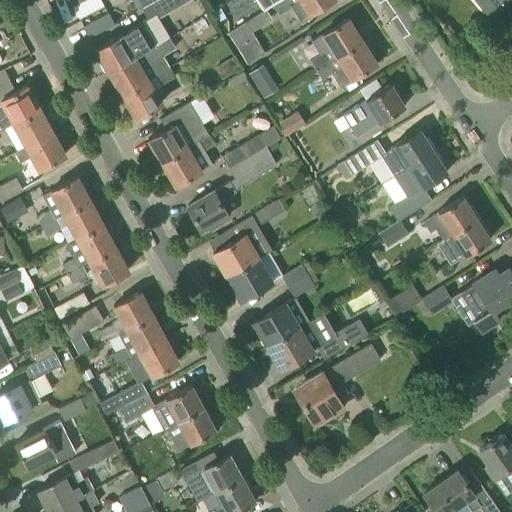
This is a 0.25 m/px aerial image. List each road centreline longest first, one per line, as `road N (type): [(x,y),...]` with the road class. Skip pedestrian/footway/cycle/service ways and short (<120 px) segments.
road 1 (residential): [(320,506),(30,0)]
road 2 (residential): [(320,506),(511,371)]
road 3 (residential): [(472,130),(387,0)]
